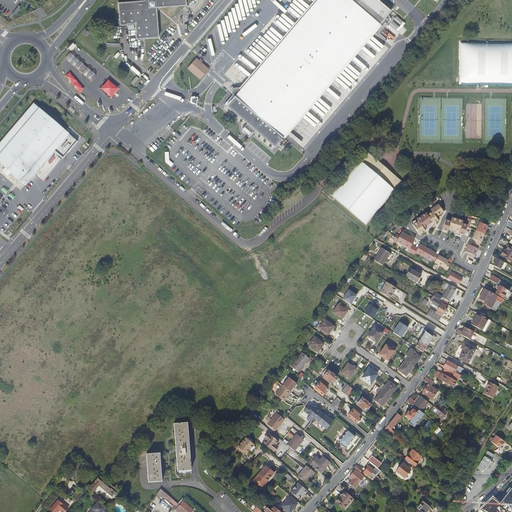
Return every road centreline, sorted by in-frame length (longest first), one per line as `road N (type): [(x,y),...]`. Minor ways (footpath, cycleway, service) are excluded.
road 1 (unclassified): [(511,199),(434,357),(305,511)]
road 2 (unclassified): [(224,0),(112,132)]
